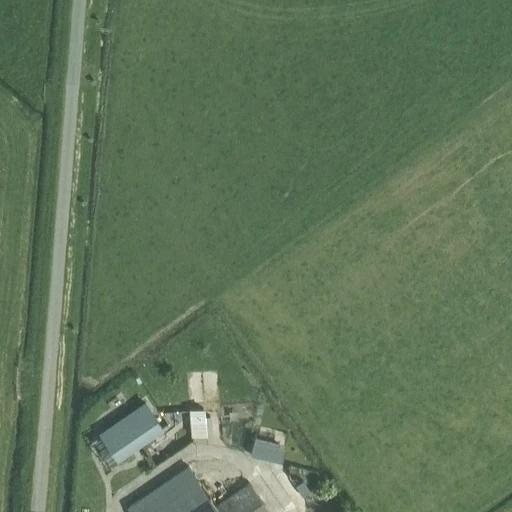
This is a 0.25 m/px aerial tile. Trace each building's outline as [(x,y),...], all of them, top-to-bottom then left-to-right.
[(227,383),(226,359),(197,360),(198,384),(227,383)] [(144,402),(100,432),(117,457),(162,426),(144,402)] [(211,431),(209,414),(203,415),(202,407),(189,408),(192,433),(211,431)] [(274,457),(278,443),(253,437),(250,451),(253,451),(257,452),(274,457)] [(268,511),(248,482),(215,505),(188,465),(128,506),(132,511),(268,511)]
